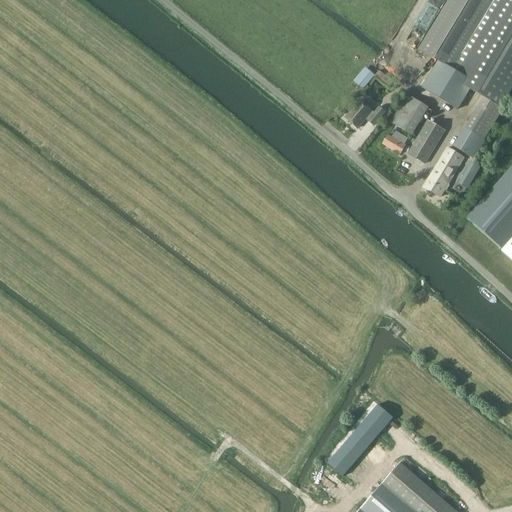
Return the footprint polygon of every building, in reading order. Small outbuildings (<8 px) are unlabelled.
[(495,0),(448,0),(419,50),(448,67),(454,70),(495,0)] [(511,90),(511,0),(495,0),(454,70),(448,67),(429,98),(456,114),(470,89),(484,98),(504,109),(508,101),(506,100),(511,90)] [(429,108),(407,95),(391,123),(412,136),(429,108)] [(504,109),(484,98),(455,145),(474,158),(504,109)] [(373,113),(359,101),(357,103),(354,104),(352,106),(352,109),(344,119),(356,129),(364,119),(366,121),(373,113)] [(384,112),(378,107),(373,113),(366,121),(373,126),(384,112)] [(428,120),(408,153),(425,163),(445,130),(428,120)] [(382,144),(400,155),(406,145),(405,145),(409,139),(397,131),(393,137),(388,134),(382,144)] [(455,196),(463,182),(461,181),(453,176),(464,158),(448,148),(424,187),(440,197),(445,190),(453,195),(455,196)] [(471,161),(464,172),(472,177),(478,165),(471,161)] [(503,250),(502,251),(511,260),(511,167),(467,218),(503,250)] [(368,468),(369,465),(369,462),(368,459),(366,457),(365,454),(362,452),(360,451),(357,449),(354,449),(351,449),(348,450),(345,451),(342,453),(340,455),(338,457),(337,460),(336,463),(336,466),(337,469),(338,472),(340,475),(342,477),(344,479),(347,480),(350,481),(353,481),(356,481),(359,480),(362,478),(364,477),(366,474),(368,471),(368,468)] [(457,511),(401,463),(382,484),(414,511),(457,511)] [(414,511),(382,484),(360,509),(362,511),(414,511)]
